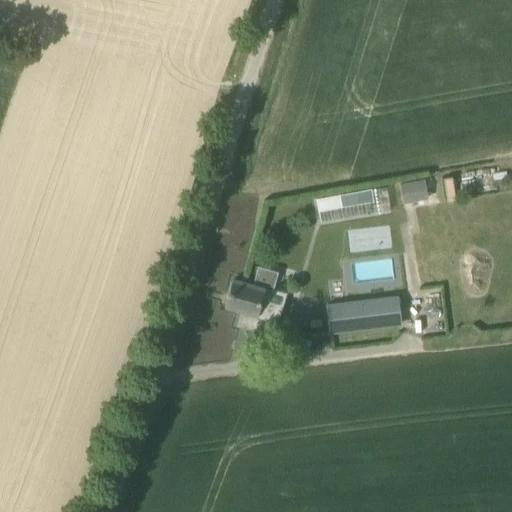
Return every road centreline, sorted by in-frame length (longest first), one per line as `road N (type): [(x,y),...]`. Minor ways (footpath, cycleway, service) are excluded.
road 1 (unclassified): [(113,511),(283,0)]
road 2 (track): [(158,379),(511,336)]
